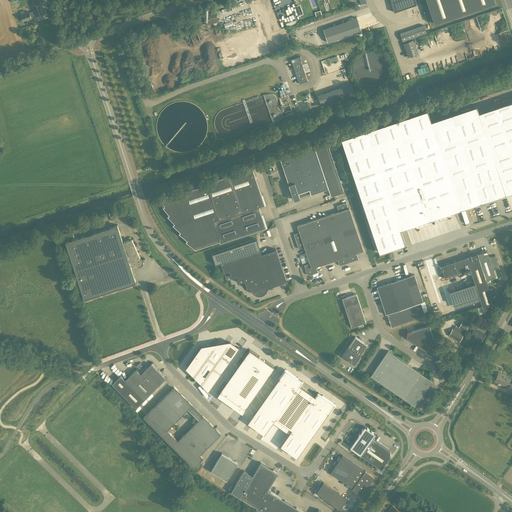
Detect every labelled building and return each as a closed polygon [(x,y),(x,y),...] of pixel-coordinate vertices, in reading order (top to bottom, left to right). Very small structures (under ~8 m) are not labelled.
[(416,4),(414,0),(390,0),(391,2),(396,0),(402,0),(406,8),(416,4)] [(406,8),(402,0),(396,0),(391,2),(393,12),(406,8)] [(425,0),(434,24),(495,3),(493,0),(425,0)] [(34,12),(29,14),(31,17),(35,16),(45,13),(41,3),(32,6),(34,12)] [(31,17),(29,14),(29,12),(25,13),(24,10),(20,12),(21,15),(23,21),(31,19),(31,17)] [(207,25),(219,21),(215,11),(203,15),(207,25)] [(361,32),(357,18),(323,28),(327,42),(361,32)] [(400,33),(403,41),(426,33),(424,25),(400,33)] [(408,57),(417,53),(413,40),(403,43),(408,57)] [(299,84),(307,81),(300,60),(301,60),(300,57),(291,60),(299,84)] [(326,105),(322,93),(317,95),(321,106),(326,105)] [(457,199),(458,204),(460,209),(511,191),(511,100),(479,112),(476,105),(431,121),(427,110),(341,138),(379,252),(405,244),(397,219),(424,210),(426,219),(433,216),(430,208),(457,199)] [(311,194),(328,188),(329,188),(331,196),(344,192),(327,141),(280,157),(294,200),(300,198),(299,194),(309,190),(311,194)] [(206,182),(207,184),(161,199),(160,197),(159,198),(165,206),(163,207),(169,215),(168,216),(174,224),(173,225),(180,232),(179,234),(187,240),(186,242),(196,250),(197,249),(219,241),(220,243),(266,228),(259,207),(265,205),(252,167),(206,182)] [(348,208),(347,204),(346,203),(337,206),(339,211),(297,225),(299,233),(294,234),(299,249),(304,247),(310,263),(304,265),(307,274),(309,275),(318,272),(316,267),(337,259),(340,266),(359,259),(356,253),(364,251),(349,208),(348,208)] [(132,240),(131,240),(123,242),(118,225),(66,242),(85,300),(136,283),(131,266),(136,264),(137,266),(139,266),(141,266),(142,265),(143,263),(143,261),(143,260),(142,258),(140,258),(132,240)] [(63,234),(64,236),(82,230),(81,228),(63,234)] [(262,293),(261,290),(273,286),(272,286),(287,281),(276,249),(259,255),(258,250),(260,250),(257,239),(212,254),(216,264),(221,263),(224,272),(229,270),(232,277),(237,276),(239,283),(245,281),(247,288),(252,287),(252,289),(254,291),(255,293),(257,294),(259,294),(262,293)] [(478,254),(487,284),(488,285),(493,284),(492,283),(499,281),(498,279),(502,278),(498,265),(498,264),(496,264),(496,260),(496,258),(494,258),(489,257),(487,250),(478,254)] [(461,271),(463,271),(464,274),(471,272),(476,288),(484,313),(492,298),(488,285),(487,284),(478,254),(471,256),(471,255),(466,257),(440,266),(444,277),(461,271)] [(423,302),(414,275),(377,287),(386,314),(423,302)] [(342,299),(347,313),(361,308),(356,294),(342,299)] [(421,303),(386,314),(387,314),(392,327),(425,316),(421,303)] [(361,308),(347,313),(352,327),(366,322),(361,308)] [(465,332),(469,325),(462,321),(459,327),(458,328),(462,330),(465,332)] [(406,337),(417,345),(434,339),(429,325),(407,332),(406,337)] [(461,333),(462,330),(458,328),(459,327),(455,325),(454,329),(452,328),(448,336),(459,342),(463,334),(461,333)] [(479,342),(484,333),(474,328),(469,337),(479,342)] [(367,345),(355,337),(348,347),(342,355),(354,364),(360,355),(367,345)] [(434,339),(417,345),(437,359),(440,358),(434,339)] [(447,339),(445,342),(456,348),(458,345),(447,339)] [(187,367),(212,385),(238,348),(229,342),(227,346),(222,343),(219,347),(215,345),(213,348),(209,345),(206,350),(202,347),(187,367)] [(231,375),(256,392),(274,367),(249,350),(231,375)] [(419,405),(431,383),(428,382),(430,380),(388,351),(371,376),(413,405),(414,403),(419,405)] [(136,408),(144,400),(166,378),(151,364),(141,374),(136,370),(125,380),(121,375),(112,384),(136,408)] [(302,381),(297,378),(285,369),(279,377),(247,423),(264,434),(273,422),(276,418),(292,430),(289,433),(280,446),(297,457),(329,412),(334,404),(322,395),(318,392),(315,396),(299,385),(302,381)] [(506,386),(510,376),(498,372),(495,381),(506,386)] [(221,398),(238,410),(242,413),(256,392),(231,375),(217,395),(221,398)] [(192,405),(174,387),(144,417),(194,467),(202,459),(199,455),(220,434),(202,416),(177,440),(167,430),(192,405)] [(390,457),(390,451),(373,439),(376,434),(365,426),(350,448),(381,470),(390,457)] [(227,480),(238,463),(222,453),(211,471),(227,480)] [(361,495),(374,477),(365,471),(342,455),(330,472),(353,488),(353,489),(361,495)] [(268,490),(275,477),(276,476),(276,474),(275,472),(274,470),(261,462),(253,476),(243,493),(240,497),(257,507),(268,490)] [(243,493),(253,476),(244,471),(234,487),(243,493)] [(316,493),(340,509),(347,499),(323,482),(316,493)] [(317,511),(303,511),(268,490),(257,507),(264,511),(322,511),(319,509),(317,511)]
